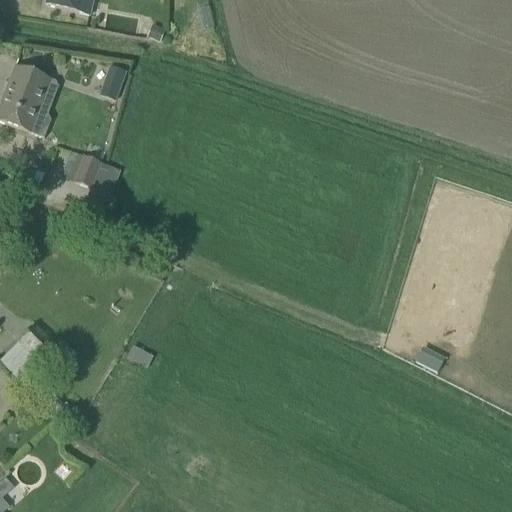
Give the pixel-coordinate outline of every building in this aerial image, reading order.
[(81,16),(84,0),(46,0),(45,8),(81,16)] [(109,68),(98,99),(115,104),(126,74),(109,68)] [(0,125),(29,136),(30,135),(44,141),(51,122),(37,117),(50,82),(14,69),(0,106),(0,125)] [(121,174),(82,159),(72,185),(90,192),(84,206),(105,214),(121,174)] [(34,328),(0,362),(0,364),(55,424),(69,413),(45,387),(42,390),(39,386),(35,381),(37,378),(34,375),(41,369),(52,356),(54,355),(58,351),(34,328)] [(0,485),(11,476),(0,463),(0,485)]
